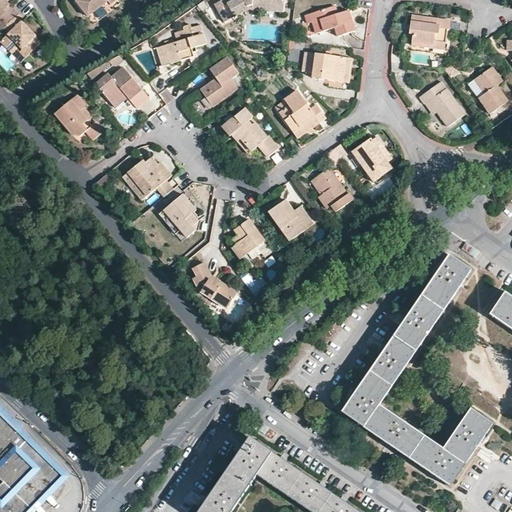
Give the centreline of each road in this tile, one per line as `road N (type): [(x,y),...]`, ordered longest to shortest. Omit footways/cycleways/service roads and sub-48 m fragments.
road 1 (residential): [(77,181),(164,131),(226,178),(261,184),(378,104)]
road 2 (residential): [(77,181),(233,370)]
road 3 (tertiary): [(429,223),(233,370)]
road 4 (residential): [(322,375),(339,366),(401,282),(466,220)]
road 5 (residential): [(245,399),(407,511)]
road 6 (residential): [(78,58),(15,104),(77,181)]
road 7 (residential): [(122,498),(0,383)]
road 8 (residential): [(245,399),(168,511)]
